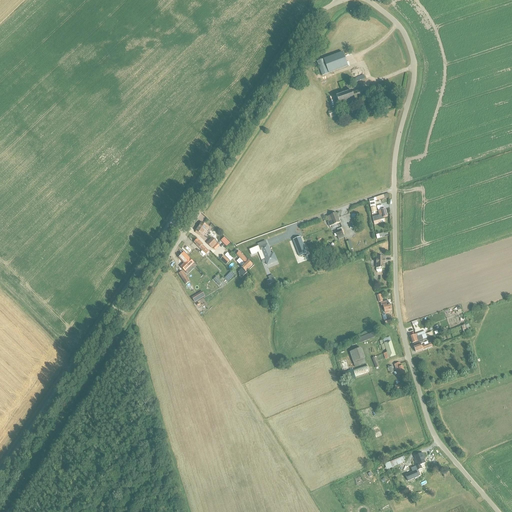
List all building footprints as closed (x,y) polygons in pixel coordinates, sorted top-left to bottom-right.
[(315,63),(320,76),(347,66),(342,53),(315,63)] [(351,80),(352,84),(364,79),(362,75),(351,80)] [(368,95),(388,88),(386,83),(368,90),(366,91),(365,89),(352,94),(351,92),(336,97),(339,106),(361,98),(362,101),(369,98),(368,95)] [(369,200),(371,213),(375,212),(375,210),(375,209),(376,209),(374,201),(382,199),(382,200),(388,198),(387,194),(374,198),(374,199),(369,200)] [(379,216),(377,216),(372,217),(373,222),(383,219),(383,218),(387,216),(386,210),(378,211),(379,216)] [(337,213),(327,217),(328,222),(327,222),(329,227),(340,223),(337,213)] [(202,236),(203,236),(209,228),(202,223),(195,233),(200,236),(202,237),(202,236)] [(343,229),(342,228),(337,230),(338,232),(341,231),(343,235),(338,237),(339,240),(344,238),(343,235),(345,234),(344,229),(343,229)] [(228,246),(231,242),(225,236),(222,240),(228,246)] [(300,237),(293,240),(299,257),(307,254),(300,237)] [(197,239),(194,243),(197,245),(196,246),(206,255),(209,252),(203,246),(203,245),(197,239)] [(207,244),(212,248),(217,243),(212,239),(207,244)] [(260,251),(258,252),(261,260),(264,259),(267,265),(277,262),(275,256),(272,257),(267,245),(259,248),(260,251)] [(242,267),(241,268),(246,272),(252,266),(242,255),(239,252),(236,255),(240,259),(237,262),(242,267)] [(220,259),(226,265),(229,262),(223,256),(220,259)] [(376,269),(376,271),(376,272),(377,273),(379,273),(381,272),(381,271),(381,268),(384,268),(384,261),(385,261),(385,258),(376,258),(376,269)] [(190,259),(181,268),(185,272),(194,263),(190,259)] [(234,269),(237,266),(232,260),(229,263),(234,269)] [(183,271),(179,274),(186,285),(190,282),(183,271)] [(225,277),(229,281),(235,274),(231,271),(225,277)] [(271,280),(273,283),(278,281),(277,277),(274,278),(272,274),(269,275),(271,280)] [(220,286),(224,282),(218,275),(214,279),(220,286)] [(203,290),(193,296),(196,302),(206,296),(203,290)] [(386,302),(381,304),(382,307),(383,306),(385,314),(389,313),(388,311),(392,310),(390,305),(389,305),(388,301),(386,302)] [(417,335),(410,337),(412,344),(414,343),(423,340),(426,339),(426,337),(427,337),(426,334),(418,337),(417,335)] [(384,354),(385,359),(395,356),(390,337),(383,339),(383,340),(380,341),(382,351),(386,350),(387,353),(384,354)] [(414,343),(415,347),(414,347),(416,352),(423,350),(434,346),(432,343),(428,344),(427,342),(424,343),(423,340),(414,343)] [(361,349),(353,352),(350,353),(354,367),(366,364),(364,359),(361,349)] [(394,365),(398,376),(405,374),(403,366),(401,367),(400,363),(394,365)] [(357,377),(370,371),(368,365),(354,370),(357,377)] [(384,374),(384,378),(393,375),(392,373),(394,372),(392,366),(389,368),(387,369),(388,372),(384,374)] [(423,453),(415,457),(417,462),(416,463),(417,466),(416,467),(412,469),(413,472),(406,475),(408,481),(415,478),(420,476),(418,470),(422,469),(420,465),(425,463),(423,459),(425,458),(423,453)] [(395,460),(385,464),(387,470),(397,465),(395,460)]
